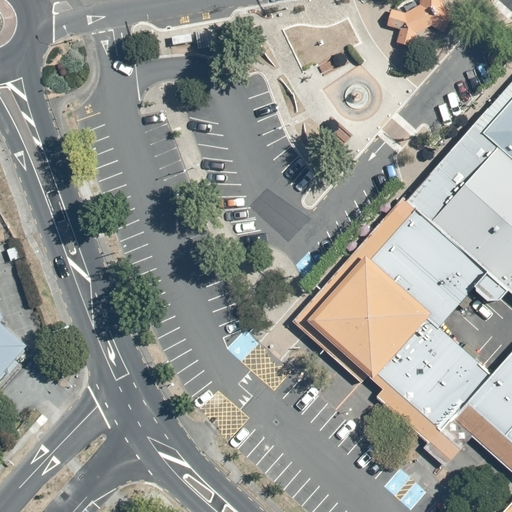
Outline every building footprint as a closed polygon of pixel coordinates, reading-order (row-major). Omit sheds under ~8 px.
[(445,7),(445,0),(420,0),(420,7),(406,14),(392,11),(388,28),(401,31),(398,45),(415,49),(418,35),(433,27),(445,33),(454,15),(448,11),(445,7)] [(511,86),(408,203),(418,212),(485,135),(511,104),(511,86)] [(511,104),(485,135),(511,158),(511,104)] [(511,158),(485,135),(418,212),(490,274),(478,288),(478,293),(490,303),(501,303),(511,292),(511,293),(511,158)] [(363,385),(371,376),(310,323),(368,257),(373,261),(418,212),(408,203),(405,201),(295,323),(363,385)] [(490,274),(418,212),(373,261),(434,316),(431,319),(441,327),(477,288),(490,274)] [(434,316),(373,261),(368,257),(310,323),(371,376),(376,381),(380,376),(431,319),(434,316)] [(0,379),(29,346),(3,322),(6,318),(0,303),(0,301),(3,300),(0,294),(0,379)] [(441,327),(431,319),(380,376),(443,434),(469,405),(494,377),(441,327)] [(511,357),(494,377),(469,405),(511,443),(511,357)] [(511,511),(511,442),(469,405),(443,434),(380,376),(376,381),(386,389),(378,397),(432,444),(426,451),(446,469),(474,438),(511,471),(511,506),(506,511),(511,511)]
